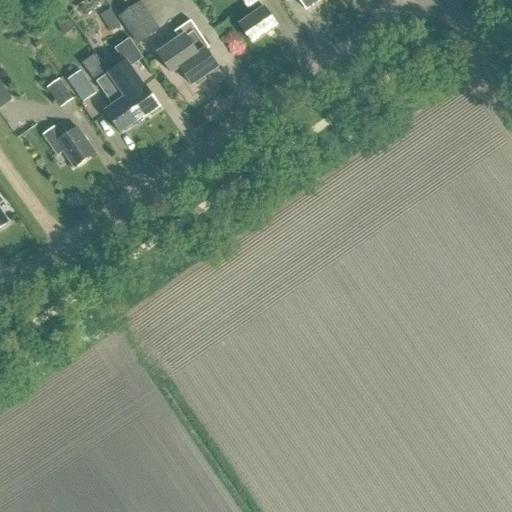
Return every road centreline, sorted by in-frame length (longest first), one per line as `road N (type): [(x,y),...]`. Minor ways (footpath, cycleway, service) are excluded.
road 1 (tertiary): [(0,305),(438,0)]
road 2 (unknown): [(248,132),(169,16),(139,0)]
